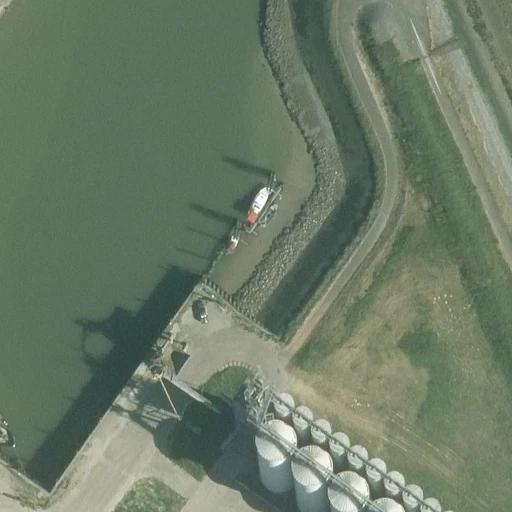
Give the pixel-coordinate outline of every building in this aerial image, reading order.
[(155,368),(161,360),(153,355),(148,363),(155,368)] [(282,430),(269,421),(261,415),(251,409),(235,432),(236,432),(245,439),(256,446),(266,453),(282,430)] [(285,443),(285,445),(285,447),(285,448),(286,450),(287,451),(288,453),(290,454),(291,454),(293,455),(295,455),(296,455),(298,454),(300,454),(301,453),(302,451),(303,450),(304,448),(305,447),(305,445),(305,443),(304,441),(303,440),(302,438),(301,437),(300,436),(298,435),(296,435),(295,435),(293,435),(291,435),(290,436),(288,437),(287,438),(286,440),(285,441),(285,443)] [(303,456),(303,458),(303,459),(303,461),(304,463),(305,464),(306,465),(308,466),(309,467),(311,467),(313,468),(314,467),(316,467),(318,466),(319,465),(320,464),(321,463),(322,461),(322,459),(323,458),(322,456),(322,454),(321,453),(320,451),(319,450),(318,449),(316,448),(314,448),(313,448),(311,448),(309,448),(308,449),(306,450),(305,451),(304,453),(303,454),(303,456)] [(260,473),(260,475),(260,478),(260,480),(261,482),(262,485),(263,487),(265,489),(267,491),(269,492),(271,493),(273,494),(276,495),(278,495),(281,495),(283,495),(286,494),(288,493),(290,492),(292,490),(294,489),(296,487),(297,485),(298,482),(299,480),(299,478),(300,475),(299,473),(299,470),(298,468),(297,465),(296,463),(294,461),(292,460),(290,458),(288,457),(286,456),(283,455),(281,455),(278,455),(276,455),(273,456),(271,457),(269,458),(267,460),(265,461),(263,463),(262,465),(261,468),(260,470),(260,473)] [(321,469),(321,470),(321,472),(321,474),(322,475),(323,477),(324,478),(326,479),(327,480),(329,480),(331,480),(332,480),(334,480),(336,479),(337,478),(338,477),(339,475),(340,474),(340,472),(341,470),(340,469),(340,467),(339,465),(338,464),(337,463),(336,462),(334,461),(332,461),(331,460),(329,461),(327,461),(326,462),(324,463),(323,464),(322,465),(321,467),(321,469)] [(339,481),(338,483),(339,485),(339,487),(340,488),(341,490),(342,491),(343,492),(345,493),(347,493),(348,493),(350,493),(352,493),(353,492),(355,491),(356,490),(357,488),(358,487),(358,485),(358,483),(358,481),(358,480),(357,478),(356,477),(355,475),(353,474),(352,474),(350,473),(348,473),(347,473),(345,474),(343,474),(342,475),(341,477),(340,478),(339,480),(339,481)] [(296,498),(295,501),(296,503),(296,506),(297,508),(298,510),(298,511),(331,511),(333,510),(334,508),(335,506),(335,503),(335,501),(335,498),(335,496),(334,493),(333,491),(332,489),(330,487),(328,485),(326,484),(324,483),(322,482),(319,481),(317,481),(314,481),(312,481),(309,482),(307,483),(305,484),(303,485),(301,487),(299,489),(298,491),(297,493),(296,496),(296,498)] [(357,494),(356,496),(357,498),(357,499),(358,501),(359,502),(360,504),(361,505),(363,505),(365,506),(366,506),(368,506),(370,505),(371,505),(373,504),(374,502),(375,501),(376,499),(376,498),(376,496),(376,494),(376,492),(375,491),(374,489),(373,488),(371,487),(370,486),(368,486),(366,486),(365,486),(363,487),(361,487),(360,488),(359,489),(358,491),(357,492),(357,494)] [(374,507),(374,509),(374,510),(374,511),(393,511),(394,510),(394,509),(394,507),(394,505),(393,504),(392,502),(391,501),(389,500),(388,499),(386,499),(384,499),(383,499),(381,499),(379,500),(378,501),(377,502),(376,504),(375,505),(374,507)]
